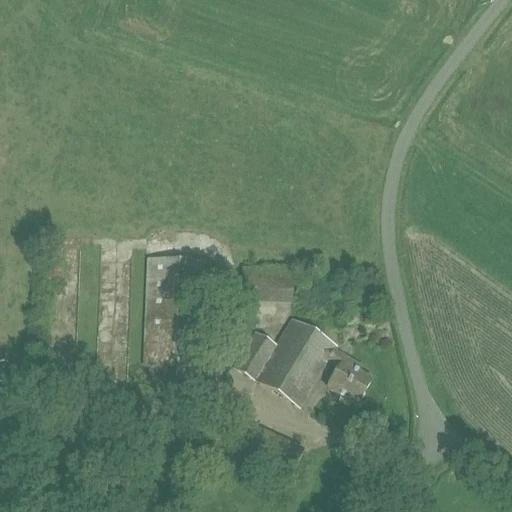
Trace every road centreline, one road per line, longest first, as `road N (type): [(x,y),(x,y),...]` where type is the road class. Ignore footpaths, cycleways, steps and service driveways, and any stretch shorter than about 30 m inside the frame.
road 1 (unclassified): [(435,440),(402,327),(396,153),(412,117),(505,0)]
road 2 (track): [(435,440),(372,454),(228,403),(0,410)]
